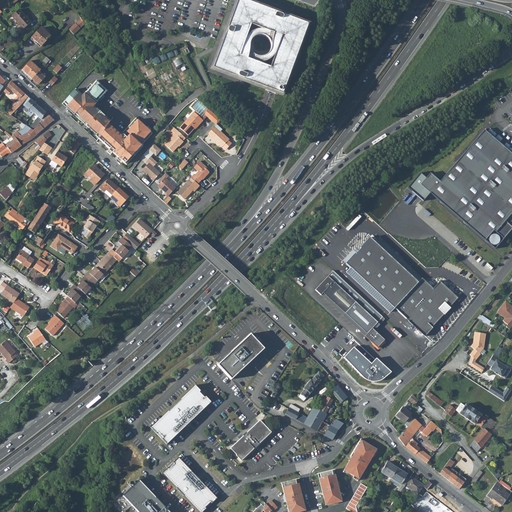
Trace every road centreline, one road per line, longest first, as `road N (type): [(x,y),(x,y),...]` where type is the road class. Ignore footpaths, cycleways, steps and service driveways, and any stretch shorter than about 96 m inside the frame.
road 1 (trunk): [(0,470),(148,351),(290,205)]
road 2 (trunk): [(425,0),(324,139),(217,262)]
road 3 (track): [(9,510),(80,434),(258,299)]
road 4 (trunk): [(337,0),(337,41),(289,150),(217,262)]
road 5 (trunk): [(217,262),(88,385),(0,454)]
road 6 (trunk): [(290,205),(349,155),(511,50)]
road 7 (tertiary): [(363,402),(178,225)]
road 8 (trunk): [(290,205),(443,0)]
road 9 (tertiary): [(147,196),(0,64)]
road 10 (unknown): [(432,355),(338,265),(334,242),(357,219)]
road 11 (residential): [(378,404),(494,284)]
road 12 (residential): [(52,300),(147,196)]
road 13 (tertiary): [(479,511),(397,448),(377,422)]
road 14 (residential): [(178,225),(231,172),(198,143),(190,152)]
